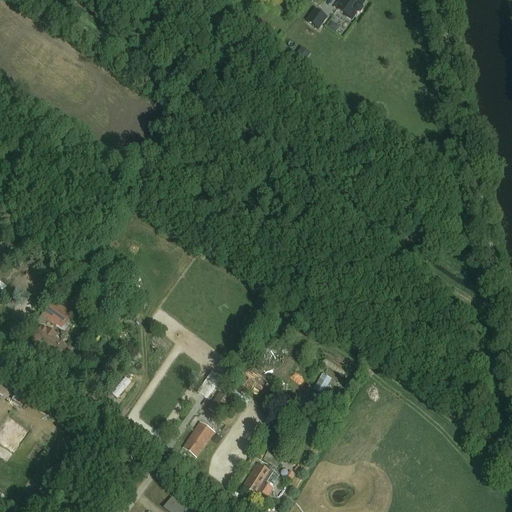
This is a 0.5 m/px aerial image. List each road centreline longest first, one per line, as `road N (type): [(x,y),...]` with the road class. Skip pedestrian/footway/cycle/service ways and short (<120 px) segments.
road 1 (track): [(438,0),(511,369)]
road 2 (unclassified): [(243,511),(0,333)]
